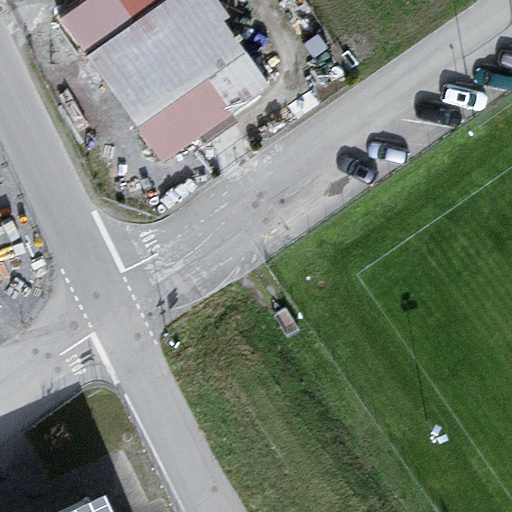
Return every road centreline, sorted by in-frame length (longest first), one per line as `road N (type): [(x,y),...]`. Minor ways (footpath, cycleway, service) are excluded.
road 1 (residential): [(97,244),(462,0)]
road 2 (residential): [(97,244),(224,511)]
road 3 (residential): [(0,52),(97,244)]
road 4 (residential): [(0,318),(97,244)]
